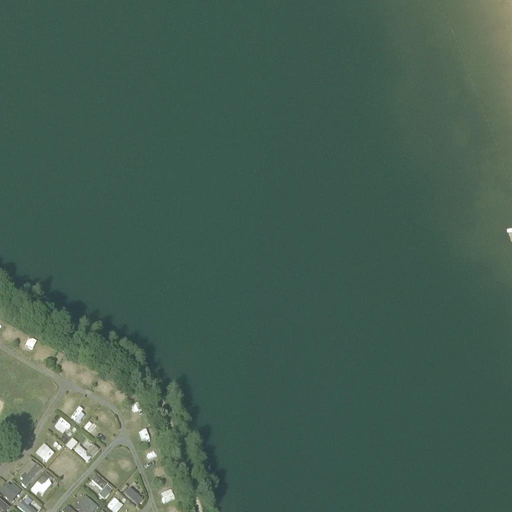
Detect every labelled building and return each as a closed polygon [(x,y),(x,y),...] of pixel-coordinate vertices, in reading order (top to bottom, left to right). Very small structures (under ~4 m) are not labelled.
[(65,363),(60,373),(70,378),(75,368),(65,363)] [(84,371),(81,380),(89,384),(93,376),(84,371)] [(100,392),(109,395),(112,386),(103,383),(100,392)] [(63,419),(56,426),(65,434),(72,426),(63,419)] [(92,421),(85,431),(93,437),(100,427),(92,421)] [(146,429),(136,431),(139,442),(149,439),(146,429)] [(73,439),(67,446),(73,451),(79,443),(73,439)] [(37,453),(48,463),(56,454),(45,444),(37,453)] [(89,463),(100,450),(94,445),(88,452),(80,446),(76,452),(89,463)] [(64,477),(78,461),(67,451),(53,466),(64,477)] [(150,463),(160,461),(158,452),(148,455),(150,463)] [(26,477),(21,483),(28,489),(43,469),(32,460),(22,473),(26,477)] [(34,489),(42,497),(56,481),(48,473),(34,489)] [(97,476),(89,484),(106,499),(114,491),(97,476)] [(1,493),(13,504),(23,493),(11,482),(1,493)] [(131,488),(126,495),(139,506),(145,500),(131,488)] [(87,496),(77,507),(82,511),(95,511),(100,508),(87,496)] [(0,497),(0,511),(2,510),(4,511),(7,511),(11,508),(0,497)] [(27,498),(19,510),(23,511),(39,511),(42,507),(27,498)]
